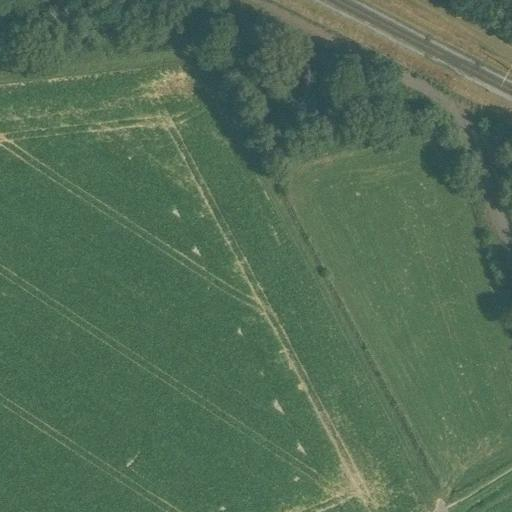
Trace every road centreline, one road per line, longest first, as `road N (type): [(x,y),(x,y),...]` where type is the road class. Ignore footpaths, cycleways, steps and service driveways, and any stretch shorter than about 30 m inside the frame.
road 1 (track): [(0,78),(196,31),(443,494),(441,511)]
road 2 (track): [(511,256),(457,108),(244,0)]
